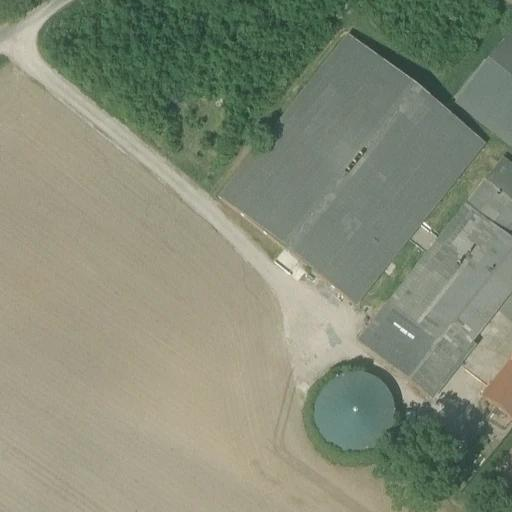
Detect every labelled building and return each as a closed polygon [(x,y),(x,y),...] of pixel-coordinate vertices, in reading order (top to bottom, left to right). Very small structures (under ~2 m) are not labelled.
[(511,40),(510,38),(456,106),(511,150),(511,40)] [(356,309),(480,153),(344,45),(220,201),(356,309)] [(511,169),(503,162),(466,208),(511,243),(511,169)] [(511,243),(466,208),(400,292),(469,347),(511,292),(511,243)] [(469,347),(400,292),(359,343),(428,398),(469,347)] [(511,360),(482,398),(511,421),(511,360)] [(377,396),(363,388),(350,386),(336,389),(325,396),(316,407),(312,420),(312,435),(318,448),(327,457),(339,464),(349,465),(363,464),(376,456),(385,446),(390,429),(389,415),(386,407),(377,396)]
